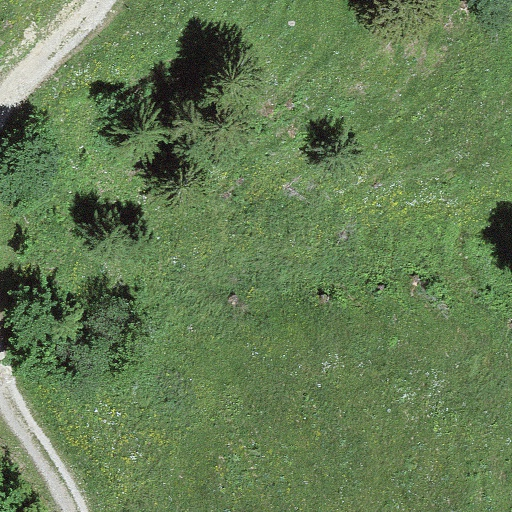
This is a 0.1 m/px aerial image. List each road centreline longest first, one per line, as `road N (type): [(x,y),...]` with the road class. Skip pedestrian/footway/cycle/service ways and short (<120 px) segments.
road 1 (track): [(74,511),(7,371),(0,326)]
road 2 (track): [(0,146),(13,96),(98,0)]
